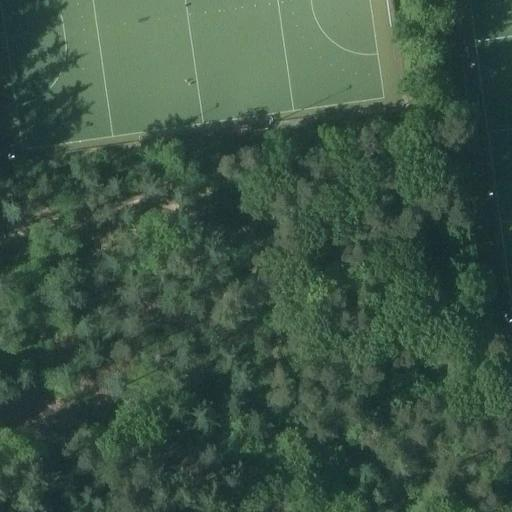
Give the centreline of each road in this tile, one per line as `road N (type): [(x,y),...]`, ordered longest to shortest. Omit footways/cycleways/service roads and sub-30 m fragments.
road 1 (track): [(218,462),(0,432)]
road 2 (track): [(218,462),(288,476),(368,511)]
